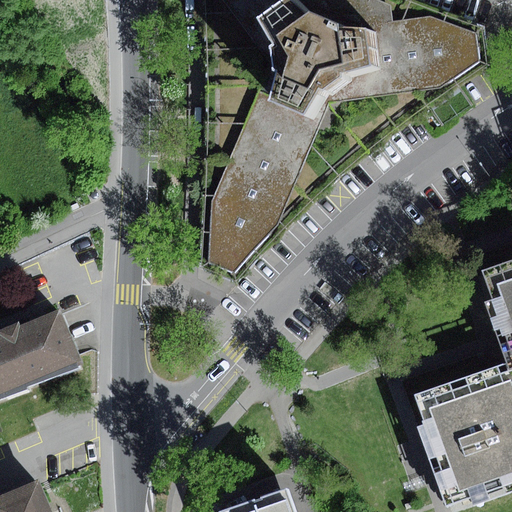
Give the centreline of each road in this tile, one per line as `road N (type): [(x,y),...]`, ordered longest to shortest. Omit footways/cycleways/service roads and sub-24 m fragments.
road 1 (residential): [(126,450),(341,235),(511,110)]
road 2 (residential): [(135,210),(126,450)]
road 3 (residential): [(134,0),(135,210)]
road 4 (residential): [(135,210),(113,209),(0,261)]
